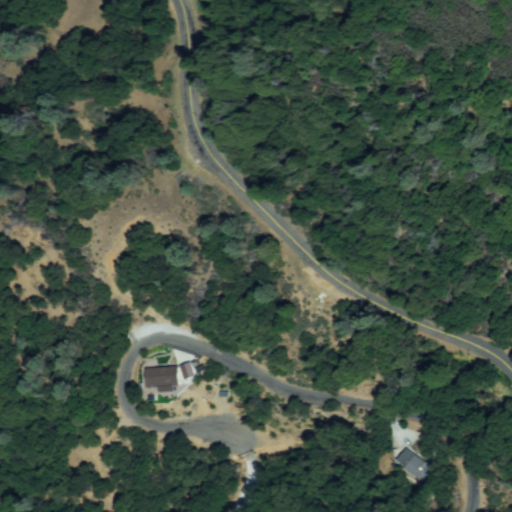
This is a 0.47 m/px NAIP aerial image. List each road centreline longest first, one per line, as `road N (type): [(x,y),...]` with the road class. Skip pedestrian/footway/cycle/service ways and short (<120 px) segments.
road 1 (residential): [(469,511),(471,470),(435,420),(292,390),(180,339),(146,342),(122,378),(133,412),(182,426)]
road 2 (tertiary): [(511,372),(343,285),(234,183),(193,121),(175,0)]
